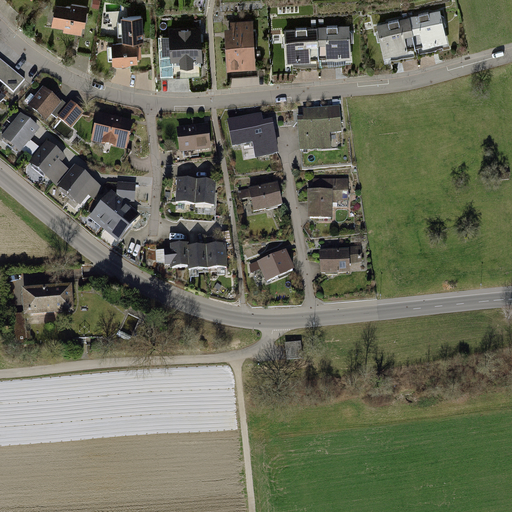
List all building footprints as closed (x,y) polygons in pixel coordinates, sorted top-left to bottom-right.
[(71,4),(55,2),(51,24),(64,26),(63,30),(82,33),(83,24),(85,24),(88,4),(71,1),(71,4)] [(440,7),(376,23),(384,57),(409,51),(408,50),(423,46),(424,48),(449,42),(440,7)] [(143,12),(121,14),(122,39),(127,39),(112,40),(112,44),(107,45),(108,59),(113,59),(113,61),(138,60),(138,56),(142,56),(141,43),(140,44),(139,38),(144,38),(143,12)] [(231,26),(225,26),(228,76),(257,74),(253,18),(231,19),(231,26)] [(349,24),(284,28),(286,63),(311,61),(311,59),(327,58),(327,60),(351,59),(349,24)] [(202,25),(169,27),(171,61),(180,60),(180,65),(194,64),(194,59),(203,58),(202,25)] [(0,59),(0,81),(12,92),(24,80),(0,59)] [(60,101),(43,87),(27,106),(46,121),(52,114),(62,102),(60,101)] [(57,117),(68,105),(61,99),(60,101),(62,102),(52,114),(57,118),(57,117)] [(85,112),(71,101),(68,105),(57,117),(71,128),(85,112)] [(304,117),(298,117),(301,151),(332,149),(330,133),(342,133),(340,106),(303,109),(304,117)] [(134,121),(98,112),(91,141),(127,150),(134,121)] [(40,128),(21,113),(1,137),(21,153),(40,128)] [(262,113),(228,120),(233,147),(253,143),(256,158),(280,154),(273,120),(264,122),(262,113)] [(209,123),(177,127),(180,152),(212,149),(209,123)] [(67,157),(47,141),(29,162),(57,185),(70,170),(62,163),(67,157)] [(75,164),(57,186),(80,205),(88,195),(94,200),(103,188),(75,164)] [(217,181),(178,178),(176,203),(215,206),(217,181)] [(349,179),(313,179),(314,190),(308,190),(308,219),(334,219),(334,207),(349,207),(349,179)] [(136,184),(118,182),(117,195),(125,202),(135,203),(136,184)] [(279,182),(238,191),(240,200),(251,197),(254,213),(284,206),(279,182)] [(117,195),(112,191),(89,217),(119,242),(141,215),(125,202),(117,195)] [(189,243),(171,244),(171,249),(164,249),(165,265),(172,265),(172,268),(188,267),(188,271),(228,268),(226,244),(189,246),(189,243)] [(349,249),(320,251),(321,275),(351,273),(351,264),(363,264),(362,246),(349,247),(349,249)] [(287,250),(258,262),(261,270),(266,283),(296,270),(287,250)] [(261,270),(258,262),(257,262),(249,265),(251,274),(261,270)] [(72,285),(21,288),(23,313),(23,316),(74,313),(72,285)] [(23,316),(23,313),(13,314),(16,345),(33,343),(32,337),(31,337),(31,331),(24,332),(23,316)] [(302,341),(286,343),(287,360),(304,358),(302,341)]
